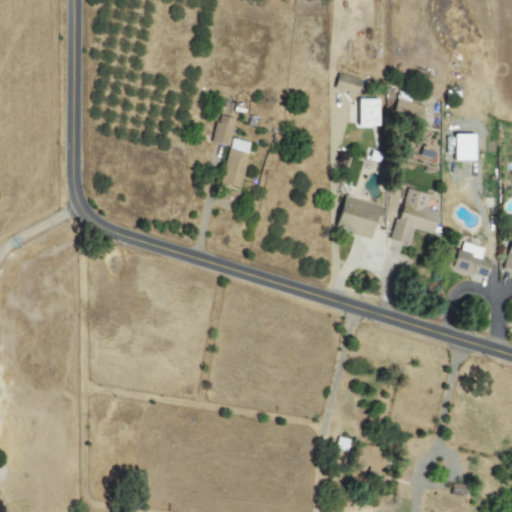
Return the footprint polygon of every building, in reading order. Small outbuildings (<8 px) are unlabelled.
[(332,88),(354,96),(359,81),(337,73),(332,88)] [(377,127),(376,99),(356,99),(357,128),(377,127)] [(422,107),(395,99),(391,112),(418,120),(422,107)] [(233,119),(217,116),(211,143),(227,146),(233,119)] [(248,143),(229,138),(218,184),(238,189),(248,143)] [(427,195),(404,188),(390,240),(405,244),(409,228),(431,235),(437,211),(424,208),(427,195)] [(382,207),(342,196),(333,228),(368,238),(372,224),(377,225),(382,207)] [(511,271),(511,226),(511,227),(503,270),(511,271)] [(485,278),(489,260),(479,257),(482,248),(461,242),(458,251),(453,250),(448,268),(485,278)] [(356,470),(379,474),(384,450),(361,445),(356,470)]
